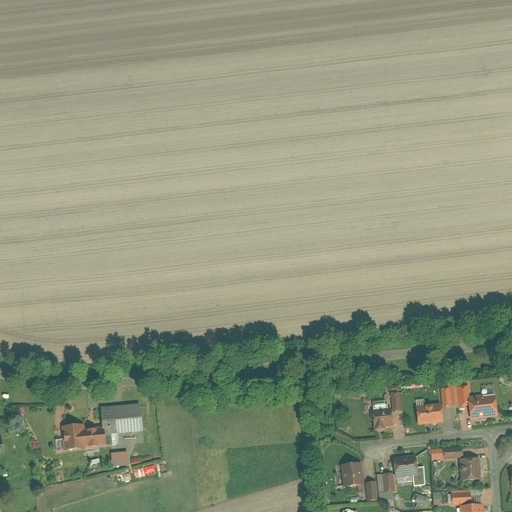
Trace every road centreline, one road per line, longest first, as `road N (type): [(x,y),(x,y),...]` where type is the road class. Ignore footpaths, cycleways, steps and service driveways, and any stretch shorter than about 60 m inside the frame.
road 1 (residential): [(511,341),(97,381),(0,373)]
road 2 (residential): [(366,448),(491,434)]
